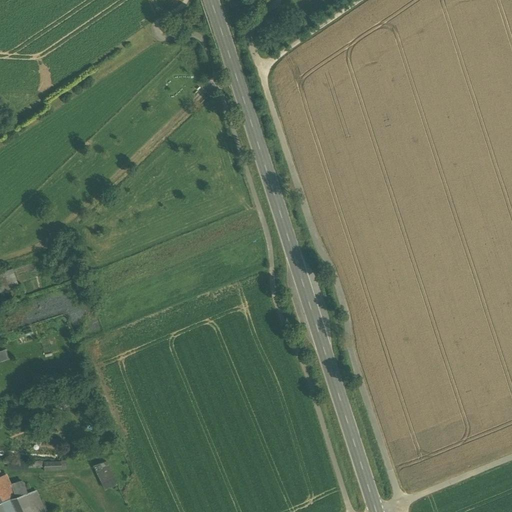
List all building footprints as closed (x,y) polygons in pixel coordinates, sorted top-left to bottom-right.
[(12,269),(0,273),(0,289),(1,292),(18,286),(12,269)] [(0,360),(9,359),(6,349),(0,350),(0,360)] [(107,459),(95,465),(105,488),(118,483),(107,459)] [(61,461),(44,462),(44,471),(61,470),(61,461)] [(0,476),(0,498),(2,502),(15,497),(6,474),(0,476)] [(15,497),(2,502),(6,511),(40,511),(39,509),(43,508),(35,491),(15,497)]
